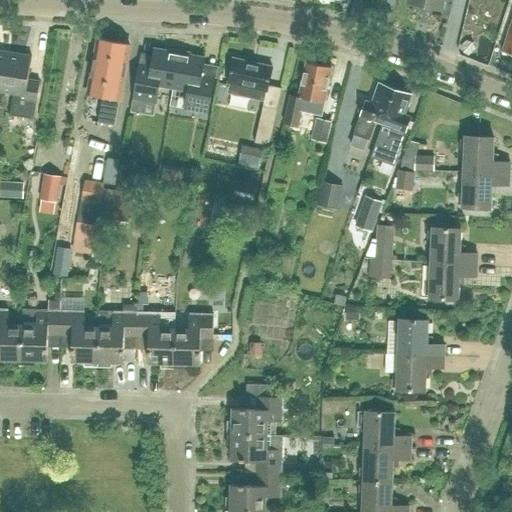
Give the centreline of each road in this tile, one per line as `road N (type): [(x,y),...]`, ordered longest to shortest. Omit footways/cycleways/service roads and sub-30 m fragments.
road 1 (residential): [(511,95),(447,70),(273,27),(20,0)]
road 2 (residential): [(0,405),(176,407),(174,511)]
